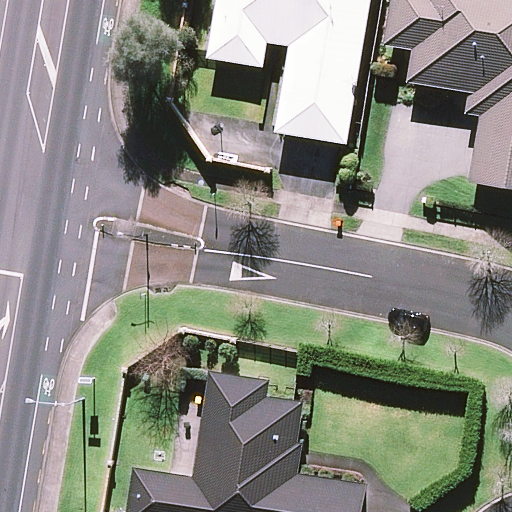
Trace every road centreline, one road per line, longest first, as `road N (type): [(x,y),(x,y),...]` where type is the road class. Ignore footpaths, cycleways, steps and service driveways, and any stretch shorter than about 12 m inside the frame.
road 1 (residential): [(36,214),(511,309)]
road 2 (secondary): [(53,0),(37,100),(36,214)]
road 3 (secondary): [(36,214),(0,400)]
